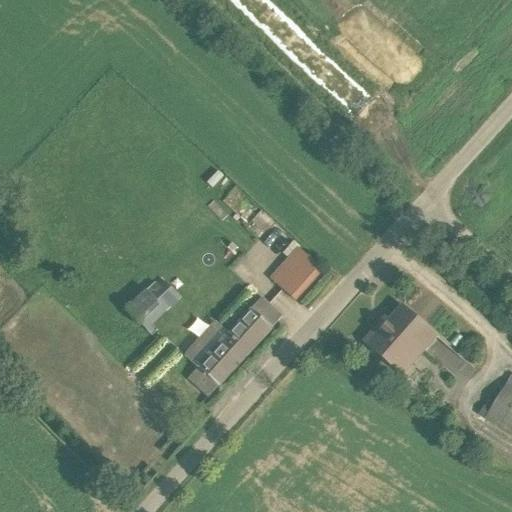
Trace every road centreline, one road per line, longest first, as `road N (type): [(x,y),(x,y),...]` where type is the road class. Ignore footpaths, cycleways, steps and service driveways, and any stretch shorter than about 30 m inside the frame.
road 1 (unclassified): [(418,203),(142,511)]
road 2 (unclassified): [(511,102),(418,203)]
road 3 (unclassified): [(418,203),(511,285)]
